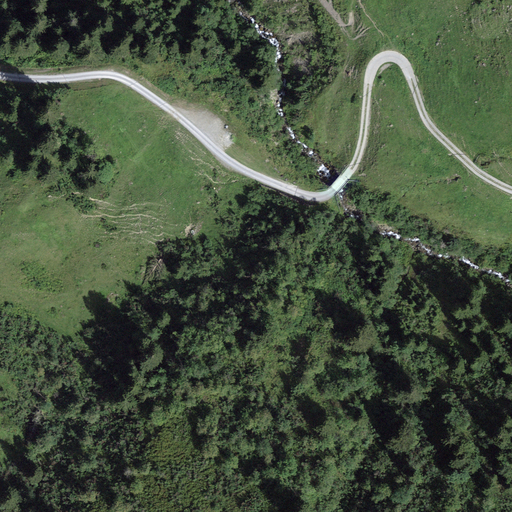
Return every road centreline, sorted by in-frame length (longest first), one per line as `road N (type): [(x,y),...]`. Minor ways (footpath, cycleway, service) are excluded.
road 1 (track): [(401,59),(374,65),(365,158),(324,209),(229,170),(127,73),(58,80),(0,74)]
road 2 (track): [(511,190),(468,163),(430,125),(401,59)]
